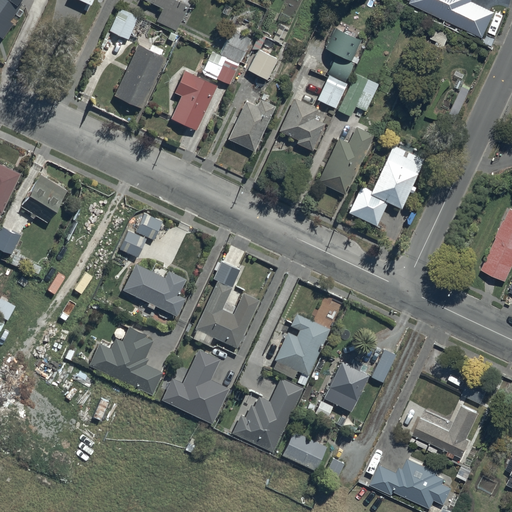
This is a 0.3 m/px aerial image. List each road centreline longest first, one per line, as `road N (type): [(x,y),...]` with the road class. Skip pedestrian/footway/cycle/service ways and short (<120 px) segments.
road 1 (residential): [(404,288),(18,111)]
road 2 (residential): [(404,288),(511,59)]
